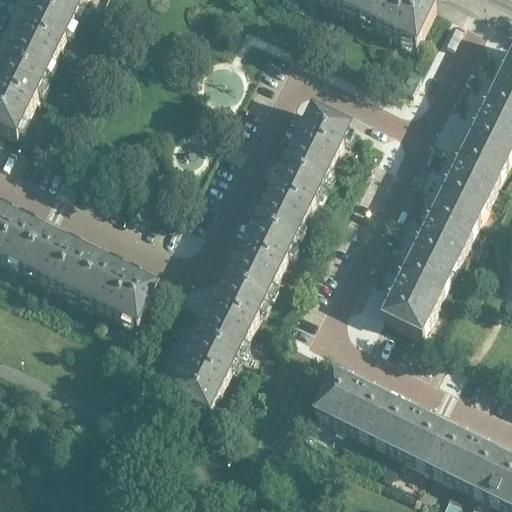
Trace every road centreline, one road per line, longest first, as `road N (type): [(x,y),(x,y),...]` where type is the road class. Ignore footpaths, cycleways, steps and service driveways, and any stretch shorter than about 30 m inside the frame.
road 1 (residential): [(427,145),(302,83),(203,278),(0,176)]
road 2 (residential): [(511,435),(329,347),(427,145)]
road 3 (residential): [(427,145),(498,0)]
